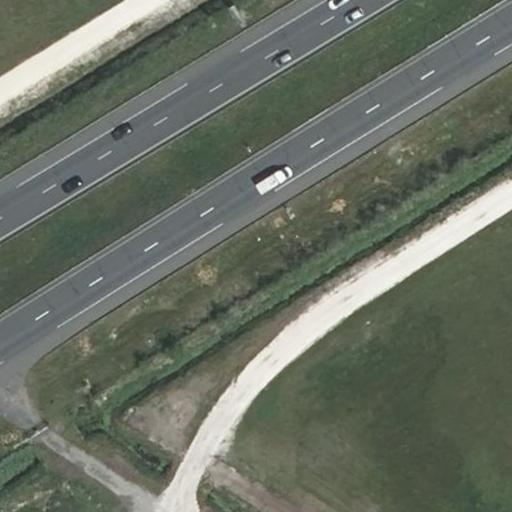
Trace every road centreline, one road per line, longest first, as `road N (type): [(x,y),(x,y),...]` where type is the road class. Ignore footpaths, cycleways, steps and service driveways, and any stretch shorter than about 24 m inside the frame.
road 1 (motorway): [(0,342),(511,23)]
road 2 (track): [(179,511),(200,459),(332,310),(511,198)]
road 3 (motorway): [(361,0),(0,220)]
road 4 (track): [(158,511),(0,409)]
road 5 (track): [(144,0),(0,87)]
